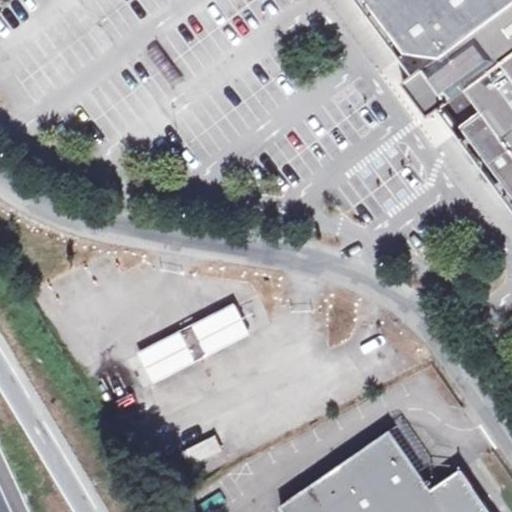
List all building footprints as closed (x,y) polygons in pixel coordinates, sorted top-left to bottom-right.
[(511,0),(365,0),(385,27),(397,42),(399,45),(405,53),(432,56),(439,57),(451,73),(464,89),(466,87),(468,90),(478,103),(481,107),(461,123),(472,137),(504,181),(511,191),(511,0)] [(315,77),(327,69),(314,52),(303,59),(315,77)] [(451,73),(439,57),(423,70),(405,83),(429,115),(447,101),(464,89),(451,73)] [(239,308),(196,330),(210,357),(253,335),(239,308)] [(210,357),(196,330),(182,337),(196,364),(210,357)] [(196,364),(182,337),(141,357),(156,385),(196,364)] [(390,430),(280,508),(282,511),(491,511),(461,469),(432,490),(390,430)] [(217,435),(184,452),(192,466),(224,449),(217,435)]
